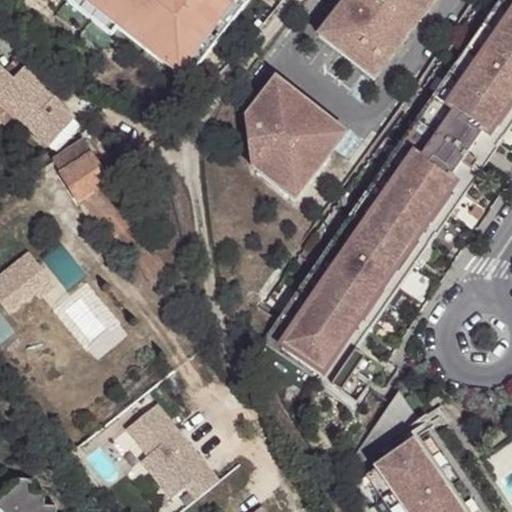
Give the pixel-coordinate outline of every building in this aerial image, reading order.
[(108,0),(131,16),(143,0),(108,0)] [(162,0),(205,32),(229,0),(162,0)] [(279,318),(264,340),(342,394),(365,361),(355,354),(483,170),(499,147),(511,128),(511,0),(501,0),(432,99),(416,123),(279,318)] [(348,0),(319,37),(374,81),(438,0),(348,0)] [(214,83),(229,65),(214,53),(200,70),(214,83)] [(6,76),(13,83),(25,70),(17,63),(6,76)] [(0,70),(0,99),(13,83),(6,76),(0,70)] [(13,83),(0,100),(0,104),(19,121),(47,145),(56,153),(81,126),(73,118),(25,70),(13,83)] [(294,202),(346,137),(276,80),(247,117),(252,169),(294,202)] [(0,104),(0,120),(9,128),(19,121),(0,104)] [(77,203),(84,199),(109,241),(123,232),(155,284),(170,275),(112,185),(93,154),(84,141),(52,161),(60,175),(77,203)] [(53,286),(23,258),(0,281),(0,309),(11,320),(33,296),(39,301),(53,286)] [(420,440),(430,434),(402,392),(349,462),(360,480),(368,474),(420,440)] [(181,438),(156,408),(126,432),(148,458),(141,464),(172,502),(186,491),(196,502),(218,484),(188,446),(182,451),(176,443),(181,438)] [(430,434),(420,440),(469,511),(483,511),(445,455),(430,434)] [(176,443),(182,451),(188,446),(181,438),(176,443)] [(469,511),(420,440),(368,474),(393,511),(469,511)] [(0,511),(55,511),(56,509),(44,507),(44,495),(31,495),(32,482),(19,482),(0,499),(0,511)]
